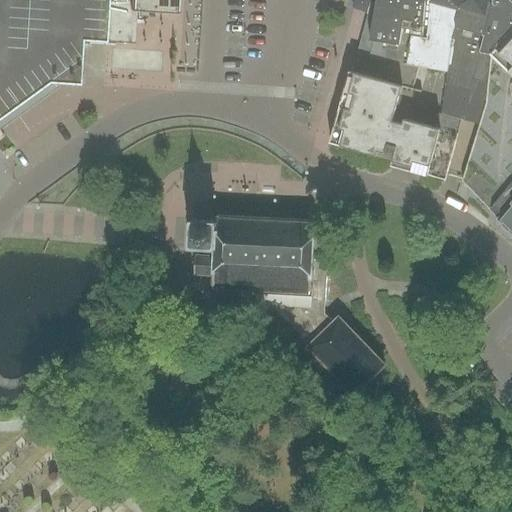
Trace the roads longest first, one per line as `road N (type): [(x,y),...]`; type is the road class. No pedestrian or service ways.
road 1 (residential): [(511,263),(439,208),(370,185)]
road 2 (residential): [(263,124),(300,0)]
road 3 (residential): [(92,140),(154,107),(211,105)]
road 4 (residential): [(0,222),(22,190),(92,140)]
